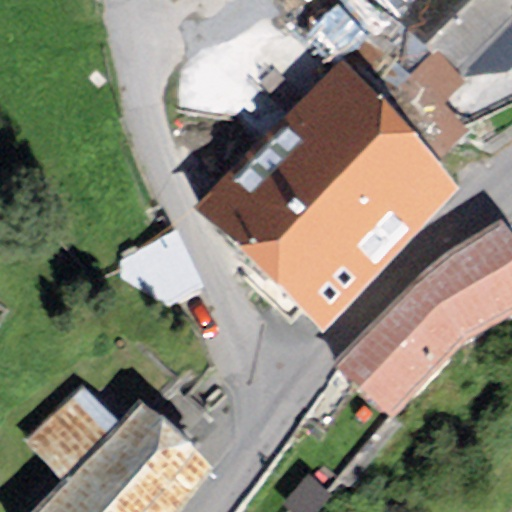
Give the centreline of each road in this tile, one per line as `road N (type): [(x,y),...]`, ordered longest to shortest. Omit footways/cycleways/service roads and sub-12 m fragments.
road 1 (unclassified): [(282,384),(230,307),(165,180),(114,0)]
road 2 (unclassified): [(282,384),(511,168)]
road 3 (unclassified): [(198,511),(282,384)]
